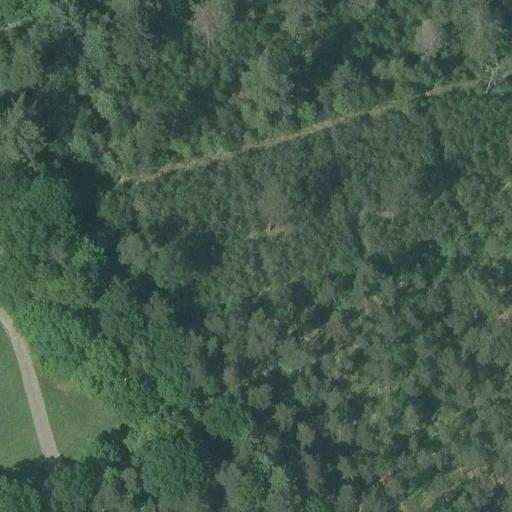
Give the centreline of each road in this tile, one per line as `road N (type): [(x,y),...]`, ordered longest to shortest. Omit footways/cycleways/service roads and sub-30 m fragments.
road 1 (unclassified): [(191,453),(0,255)]
road 2 (track): [(12,324),(63,483),(0,510)]
road 3 (track): [(152,413),(140,453),(123,471),(96,484),(63,483)]
